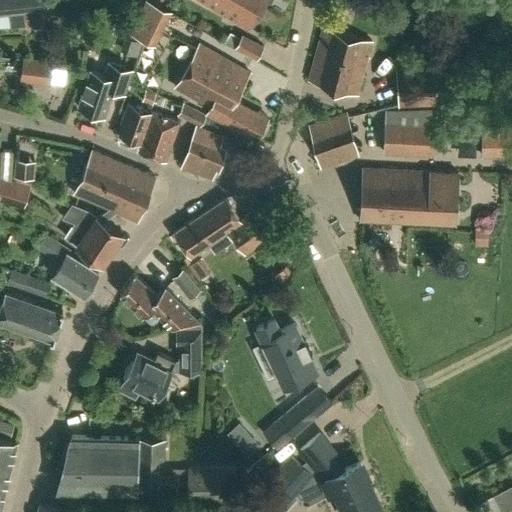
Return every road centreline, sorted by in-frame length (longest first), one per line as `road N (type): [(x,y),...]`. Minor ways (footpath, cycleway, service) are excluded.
road 1 (residential): [(459,511),(434,477),(320,235),(294,201),(262,182)]
road 2 (residential): [(44,412),(117,263),(187,196)]
road 3 (residential): [(187,196),(163,170),(107,146),(0,117)]
road 4 (residential): [(262,182),(281,146),(310,0)]
